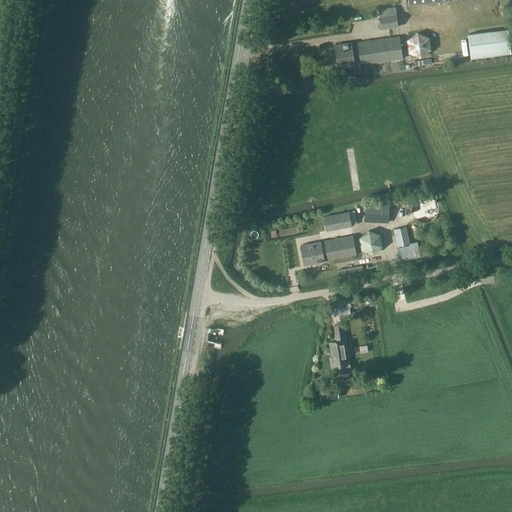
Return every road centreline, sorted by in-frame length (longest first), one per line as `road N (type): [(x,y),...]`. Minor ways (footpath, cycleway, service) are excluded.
road 1 (unclassified): [(511,260),(267,299),(196,293)]
road 2 (tertiary): [(196,293),(247,0)]
road 3 (tertiary): [(159,511),(196,293)]
road 4 (unclassified): [(0,162),(27,0)]
